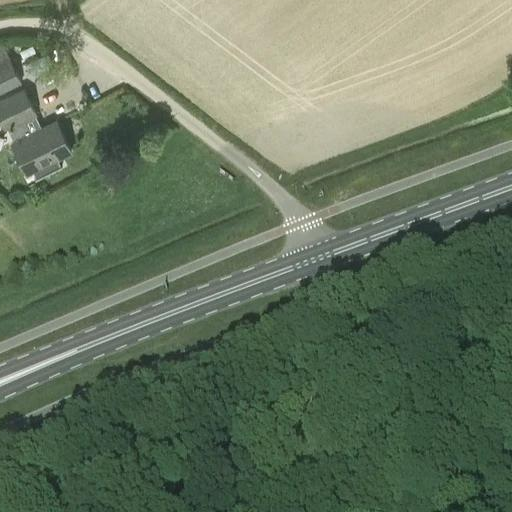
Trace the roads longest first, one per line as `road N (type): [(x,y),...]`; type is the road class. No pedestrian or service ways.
road 1 (unclassified): [(321,257),(265,184),(96,50),(39,26),(0,26)]
road 2 (primary): [(105,339),(321,257)]
road 3 (primary): [(321,257),(511,188)]
